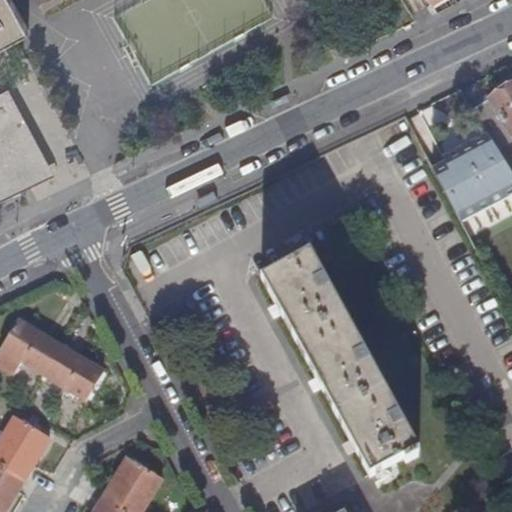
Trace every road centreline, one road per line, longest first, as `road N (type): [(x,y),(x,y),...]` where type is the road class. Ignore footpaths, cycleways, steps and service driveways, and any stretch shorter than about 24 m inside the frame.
road 1 (tertiary): [(71,230),(511,19)]
road 2 (residential): [(71,230),(227,511)]
